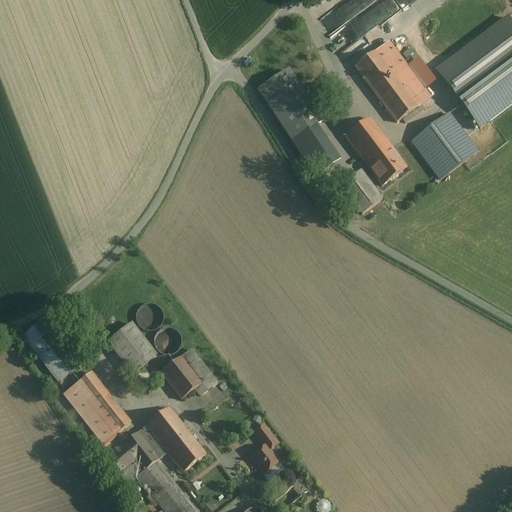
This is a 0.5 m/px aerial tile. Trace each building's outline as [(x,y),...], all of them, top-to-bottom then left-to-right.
[(330,16),(337,5),(330,0),(329,0),(324,8),(318,4),(312,14),(320,19),(325,12),(330,16)] [(390,47),(387,44),(354,68),(396,124),(429,99),(390,47)] [(511,112),(511,52),(450,101),(480,138),(511,112)] [(322,123),(288,71),(258,91),(316,178),(332,166),(309,131),(322,123)] [(477,154),(448,115),(411,143),(439,182),(477,154)] [(344,139),(364,164),(388,145),(369,120),(344,139)] [(406,169),(388,145),(364,164),(382,188),(391,181),(406,169)] [(381,206),(360,180),(338,197),(359,223),(381,206)] [(145,317),(143,319),(152,325),(150,327),(154,330),(163,318),(151,310),(145,317)] [(43,321),(22,338),(59,383),(78,367),(43,321)] [(156,357),(131,325),(107,344),(132,376),(156,357)] [(171,326),(151,337),(162,358),(183,347),(171,326)] [(216,385),(191,351),(160,374),(181,401),(195,391),(200,398),(216,385)] [(130,424),(91,374),(63,395),(104,447),(116,438),(114,437),(130,424)] [(162,448),(163,450),(186,432),(168,409),(145,427),(162,448)] [(252,435),(261,446),(272,437),(263,426),(252,435)] [(205,456),(186,432),(163,450),(167,454),(182,474),(205,456)] [(195,511),(156,463),(167,454),(163,450),(162,448),(154,455),(137,434),(104,460),(127,487),(136,480),(162,511),(195,511)] [(278,445),(272,437),(261,446),(263,448),(250,459),(264,476),(267,476),(271,473),(271,470),(279,464),(269,452),(278,445)]
